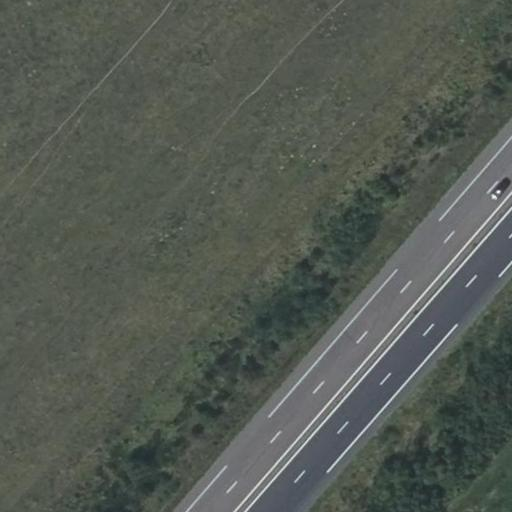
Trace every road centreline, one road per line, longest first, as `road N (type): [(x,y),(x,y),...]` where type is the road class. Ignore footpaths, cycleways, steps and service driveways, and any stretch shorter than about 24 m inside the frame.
road 1 (motorway): [(511,163),(209,511)]
road 2 (motorway): [(272,511),(511,237)]
